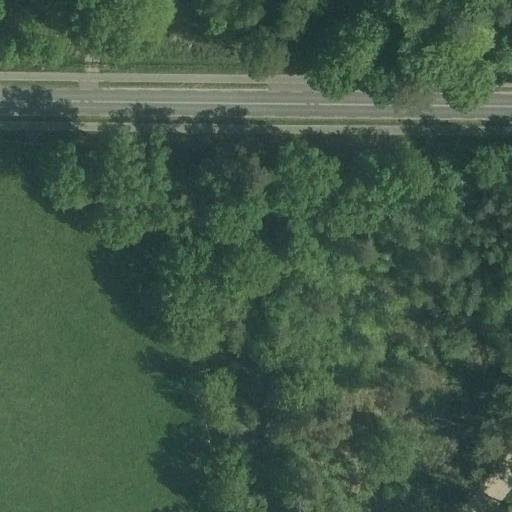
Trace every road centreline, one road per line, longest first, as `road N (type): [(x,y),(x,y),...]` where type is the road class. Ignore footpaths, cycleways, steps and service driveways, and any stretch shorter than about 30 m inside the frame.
road 1 (track): [(264,511),(257,316),(277,144),(312,47),(340,0)]
road 2 (primary): [(511,107),(0,101)]
